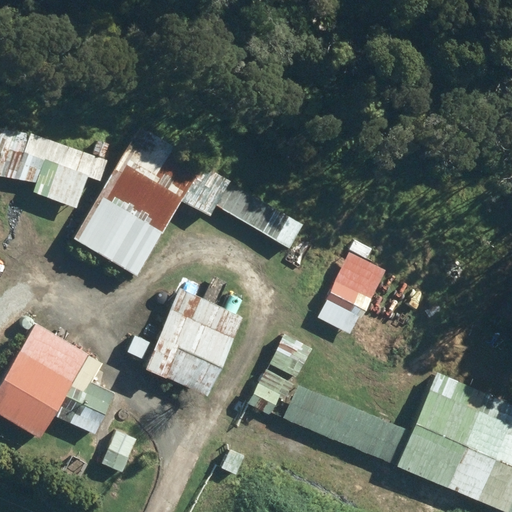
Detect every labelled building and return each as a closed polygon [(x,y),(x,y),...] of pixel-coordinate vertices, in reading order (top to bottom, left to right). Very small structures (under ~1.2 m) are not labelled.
[(103,176),(111,150),(48,129),(28,126),(2,124),(0,173),(45,177),(44,159),(103,176)] [(122,167),(77,231),(141,271),(185,196),(213,211),(218,202),(293,246),(313,213),(152,124),(141,139),(135,135),(116,162),(122,167)] [(56,193),(51,202),(56,205),(46,227),(66,237),(81,205),(56,193)] [(384,267),(347,252),(331,293),(367,308),(384,267)] [(502,265),(479,264),(478,294),(501,294),(502,265)] [(441,307),(403,284),(382,319),(420,342),(441,307)] [(210,388),(241,308),(183,285),(152,365),(210,388)] [(74,371),(86,347),(34,322),(0,389),(0,408),(44,432),(56,407),(97,427),(114,391),(74,371)] [(280,341),(249,397),(275,411),(306,356),(280,341)] [(511,507),(511,400),(440,368),(401,463),(511,507)]
